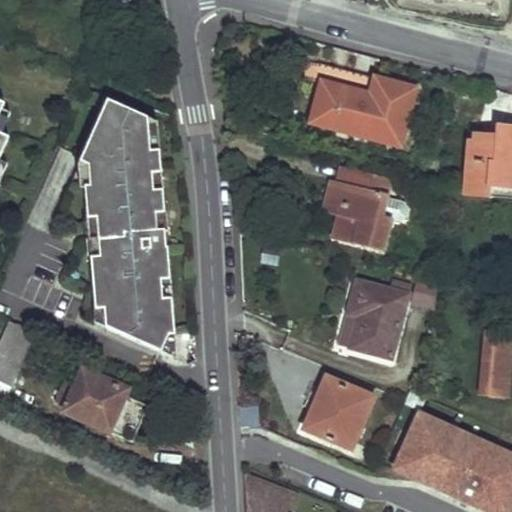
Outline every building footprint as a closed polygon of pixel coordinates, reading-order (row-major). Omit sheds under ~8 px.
[(374,80),(326,67),(322,84),(370,97),(374,80)] [(370,97),(322,84),(312,124),(400,148),(415,91),(374,80),(370,97)] [(0,161),(9,141),(1,138),(0,137),(0,118),(3,113),(5,108),(0,105),(0,161)] [(148,122),(107,105),(81,167),(89,171),(94,191),(85,192),(87,213),(96,213),(100,261),(91,262),(96,314),(104,313),(106,332),(177,362),(173,309),(164,309),(162,291),(171,290),(168,251),(166,251),(165,234),(157,234),(156,217),(165,216),(163,194),(154,195),(148,122)] [(0,137),(1,138),(11,117),(3,113),(0,118),(0,137)] [(163,194),(157,126),(148,122),(154,195),(163,194)] [(496,147),(469,145),(465,197),(488,199),(488,188),(511,190),(511,130),(497,129),(496,147)] [(81,167),(79,171),(81,192),(85,192),(94,191),(89,171),(81,167)] [(390,183),(343,170),(338,185),(332,183),(326,207),(341,211),(334,240),(382,253),(391,221),(382,218),(390,183)] [(511,190),(488,188),(488,199),(511,200),(511,190)] [(96,213),(87,213),(91,262),(100,261),(96,213)] [(168,251),(165,216),(156,217),(157,234),(165,234),(166,251),(168,251)] [(260,263),(275,266),(279,244),(263,241),(260,263)] [(408,296),(358,282),(348,318),(358,320),(351,349),(391,361),(408,296)] [(173,309),(171,290),(162,291),(164,309),(173,309)] [(94,314),(95,327),(106,332),(104,313),(96,314),(94,314)] [(0,409),(2,411),(35,334),(11,323),(0,349),(0,409)] [(511,335),(486,334),(481,394),(507,396),(511,335)] [(134,447),(150,410),(128,399),(129,395),(84,374),(78,390),(68,411),(66,416),(134,447)] [(373,398),(326,378),(317,400),(322,401),(309,432),(351,450),(373,398)] [(78,390),(68,386),(58,407),(68,411),(78,390)] [(417,417),(397,464),(411,469),(433,479),(429,489),(447,496),(448,494),(473,505),(476,497),(498,507),(510,511),(511,511),(511,457),(477,443),(473,452),(451,443),(455,433),(417,417)] [(455,433),(451,443),(473,452),(477,443),(455,433)] [(429,489),(433,479),(411,469),(406,479),(429,489)] [(294,511),(300,498),(246,477),(248,511),(294,511)] [(496,511),(498,507),(476,497),(473,505),(472,507),(483,511),(496,511)]
